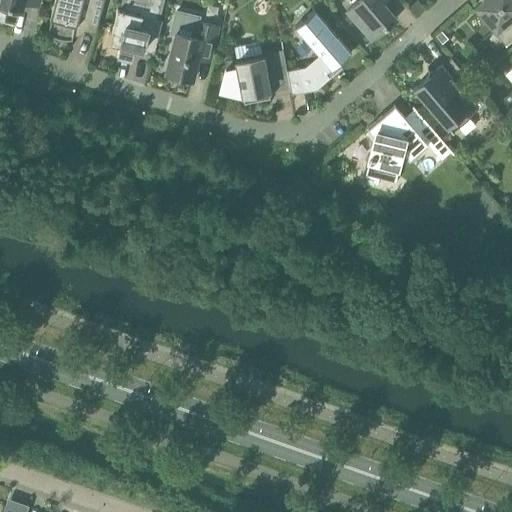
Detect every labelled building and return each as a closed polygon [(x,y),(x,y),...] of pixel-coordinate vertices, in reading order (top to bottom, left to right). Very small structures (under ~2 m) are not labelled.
[(21,11),(23,2),(38,6),(39,0),(0,0),(0,10),(5,11),(6,8),(21,11)] [(54,0),(50,19),(51,19),(47,33),(50,34),(52,36),(54,37),(56,37),(60,39),(65,39),(67,40),(72,39),(75,26),(96,31),(103,0),(54,0)] [(154,52),(162,20),(158,19),(162,0),(124,0),(122,11),(117,9),(111,32),(122,35),(117,57),(131,61),(134,47),(154,52)] [(372,40),(396,19),(379,0),(358,0),(347,11),(372,40)] [(511,0),(486,0),(478,7),(496,29),(497,27),(509,41),(505,45),(506,46),(511,40),(511,0)] [(211,53),(218,26),(200,21),(201,16),(176,9),(169,33),(175,35),(165,73),(192,80),(200,50),(211,53)] [(286,71),(287,75),(290,95),(315,90),(329,78),(326,74),(350,53),(314,10),(294,27),(319,55),(304,67),(286,71)] [(435,37),(441,44),(447,40),(441,32),(435,37)] [(261,54),(261,56),(237,60),(237,59),(227,61),(220,91),(243,96),(244,100),(270,95),(266,72),(277,70),(274,52),(261,54)] [(413,89),(446,128),(447,127),(454,125),(461,121),(467,116),(472,111),(475,112),(475,111),(471,108),(473,105),(471,102),(480,95),(450,59),(441,67),(440,66),(434,71),(428,72),(428,68),(427,68),(427,73),(428,76),(413,89)] [(404,117),(394,105),(367,128),(375,137),(365,174),(395,182),(403,152),(409,159),(427,144),(441,160),(450,151),(453,154),(454,153),(413,106),(412,107),(413,108),(404,117)]
